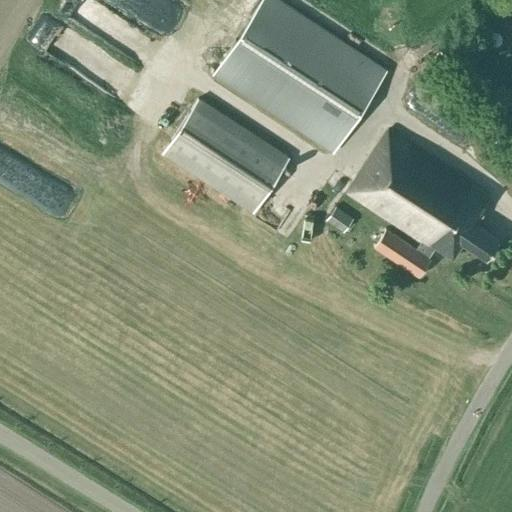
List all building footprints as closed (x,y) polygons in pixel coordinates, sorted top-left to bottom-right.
[(281,0),(260,0),(212,73),(331,151),(385,68),(281,0)] [(104,77),(102,87),(121,91),(123,81),(104,77)] [(397,128),(454,160),(462,145),(471,150),(482,130),(405,87),(395,105),(406,111),(397,128)] [(161,151),(251,210),(287,156),(197,97),(161,151)] [(452,257),(462,241),(486,257),(498,238),(474,223),(481,212),(477,210),(488,194),(387,128),(346,190),(421,239),(415,247),(385,227),(374,245),(418,274),(430,257),(427,256),(434,245),(452,257)] [(270,228),(283,210),(266,197),(252,216),(270,228)] [(334,205),(325,218),(343,230),(352,217),(334,205)]
